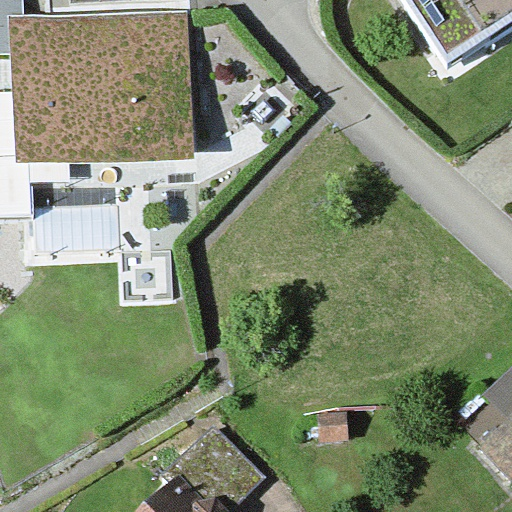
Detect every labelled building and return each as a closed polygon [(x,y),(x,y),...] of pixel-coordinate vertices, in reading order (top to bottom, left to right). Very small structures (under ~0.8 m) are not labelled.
[(511,18),(511,0),(402,0),(445,64),(511,18)] [(182,15),(7,22),(12,162),(187,156),(182,15)] [(317,414),(318,443),(345,442),(345,413),(317,414)] [(511,420),(488,444),(511,469),(511,420)] [(169,469),(212,511),(221,511),(261,473),(212,425),(169,469)] [(202,511),(173,484),(145,511),(202,511)]
